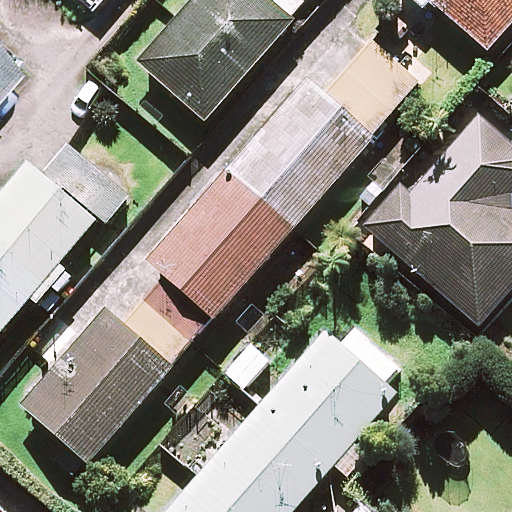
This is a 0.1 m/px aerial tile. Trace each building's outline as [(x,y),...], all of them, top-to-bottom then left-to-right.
[(294,24),(314,0),(205,0),(143,71),(209,129),(297,27),(294,24)] [(511,0),(425,0),(492,58),(511,34),(511,0)] [(424,90),(377,49),(327,106),(309,91),(152,273),(167,286),(128,331),(110,315),(25,412),(93,471),(424,90)] [(0,78),(9,69),(0,61),(0,78)] [(511,203),(511,149),(480,121),(419,190),(413,184),(370,233),(483,332),(511,299),(511,215),(506,210),(511,203)] [(0,345),(127,198),(73,151),(47,181),(32,169),(0,205),(0,345)] [(385,392),(401,374),(356,335),(341,352),(328,341),(177,511),(303,511),(335,475),(351,489),(373,464),(357,450),(398,403),(385,392)]
